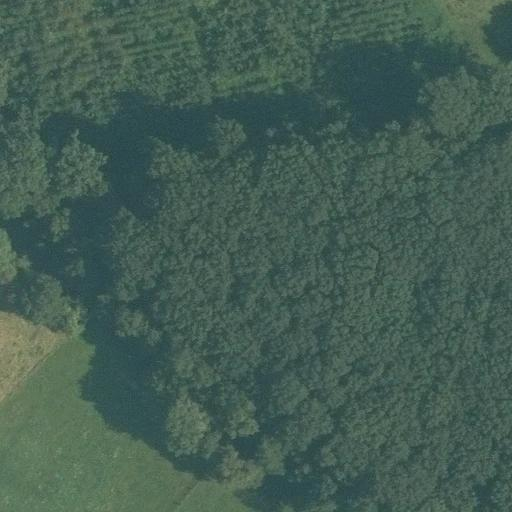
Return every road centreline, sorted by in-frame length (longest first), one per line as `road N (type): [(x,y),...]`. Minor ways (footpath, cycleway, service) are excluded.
road 1 (track): [(108,200),(474,511)]
road 2 (unclassified): [(511,117),(108,200)]
road 3 (unclassified): [(0,122),(86,192),(108,200)]
